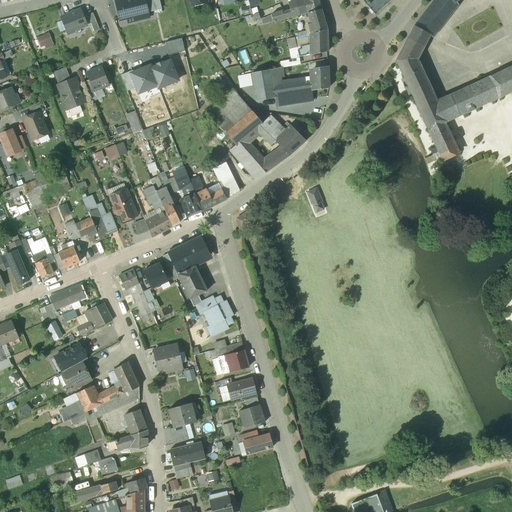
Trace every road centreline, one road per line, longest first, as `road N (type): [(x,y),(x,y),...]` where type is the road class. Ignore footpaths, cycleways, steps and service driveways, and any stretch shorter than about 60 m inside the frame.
road 1 (residential): [(220,214),(305,510)]
road 2 (residential): [(157,511),(156,429),(145,381),(99,268)]
road 3 (residential): [(353,72),(318,141),(220,214)]
road 4 (residential): [(220,214),(99,268)]
